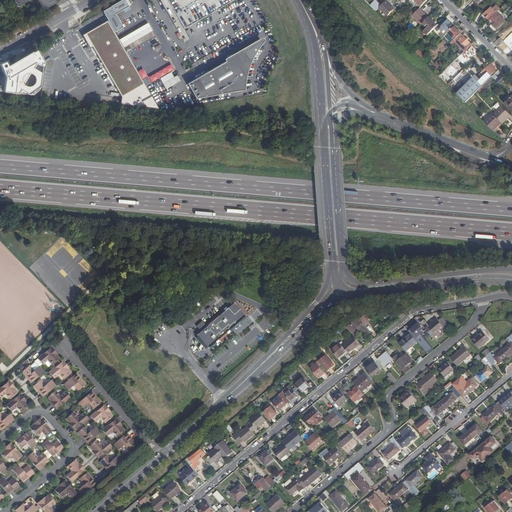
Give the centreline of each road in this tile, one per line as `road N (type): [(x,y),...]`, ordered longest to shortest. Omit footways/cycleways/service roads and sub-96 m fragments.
road 1 (motorway): [(0,188),(511,232)]
road 2 (motorway): [(511,208),(0,165)]
road 3 (residential): [(487,298),(409,315),(177,511)]
road 4 (secondary): [(344,281),(158,455)]
road 5 (residential): [(0,438),(37,411),(73,445),(3,511)]
road 6 (secondary): [(344,281),(328,121)]
road 7 (residential): [(511,372),(393,472)]
road 8 (unclassified): [(63,345),(158,455)]
road 9 (unknown): [(263,31),(267,47),(250,90),(204,103),(177,90)]
road 10 (residential): [(389,392),(471,323),(487,298)]
road 11 (tertiary): [(477,274),(372,286),(344,281)]
road 12 (residential): [(293,511),(385,434)]
